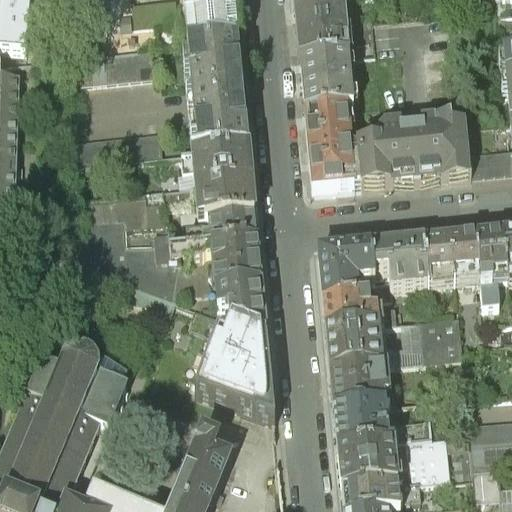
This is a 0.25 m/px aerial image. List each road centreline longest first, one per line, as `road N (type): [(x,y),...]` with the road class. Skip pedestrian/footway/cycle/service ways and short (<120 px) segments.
road 1 (residential): [(310,511),(287,232)]
road 2 (residential): [(287,232),(264,0)]
road 3 (residential): [(511,205),(287,232)]
